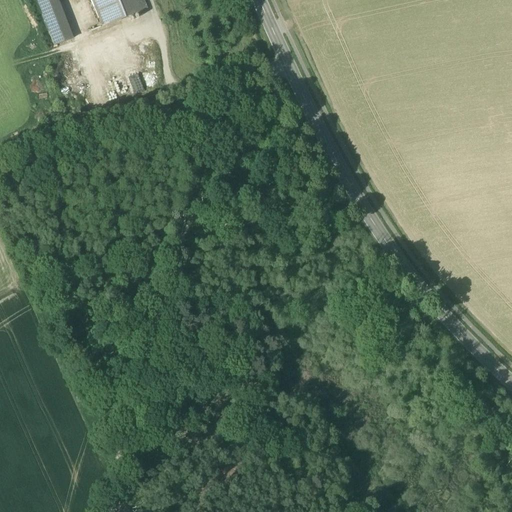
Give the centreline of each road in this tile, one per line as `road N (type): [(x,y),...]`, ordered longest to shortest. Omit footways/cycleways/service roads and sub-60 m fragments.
road 1 (track): [(289,67),(226,106),(211,127),(105,511)]
road 2 (tertiary): [(511,382),(390,249),(344,178),(258,0)]
road 3 (track): [(0,152),(165,101),(246,66),(271,76)]
